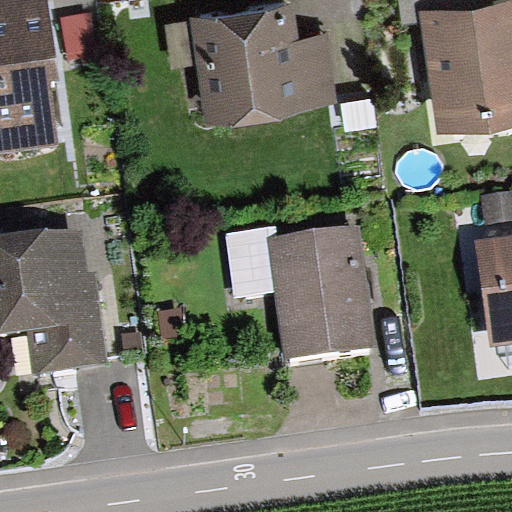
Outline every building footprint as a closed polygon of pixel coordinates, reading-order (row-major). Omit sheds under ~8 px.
[(0,0),(0,147),(57,141),(50,81),(61,80),(51,0),(0,0)] [(423,11),(494,0),(493,0),(399,0),(403,29),(425,25),(423,11)] [(511,0),(493,0),(494,0),(423,11),(425,25),(439,133),(511,122),(511,0)] [(290,4),(191,17),(204,119),(333,102),(324,33),(294,37),(290,4)] [(92,13),(63,19),(71,59),(100,53),(92,13)] [(44,387),(113,379),(94,218),(0,228),(0,349),(39,345),(44,387)] [(288,360),(378,347),(360,222),(270,235),(288,360)] [(511,234),(478,240),(492,342),(511,338),(511,234)]
